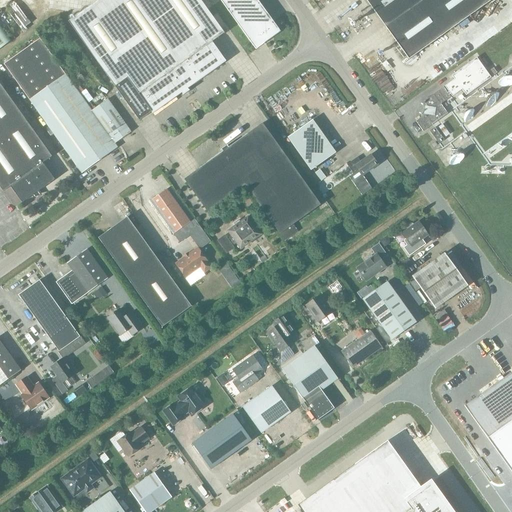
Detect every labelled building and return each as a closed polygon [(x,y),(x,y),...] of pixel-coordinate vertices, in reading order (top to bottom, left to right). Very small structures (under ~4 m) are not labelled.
[(224,34),(200,0),(98,0),(68,22),(139,121),(152,112),(153,114),(182,93),(183,96),(190,91),(188,89),(226,62),(212,42),(224,34)] [(219,0),(256,50),(281,32),(257,0),(219,0)] [(365,0),(386,28),(425,0),(365,0)] [(491,2),(489,0),(425,0),(386,28),(409,61),(491,2)] [(0,25),(0,50),(12,42),(0,25)] [(4,64),(82,174),(118,148),(115,144),(92,111),(40,38),(4,64)] [(239,55),(245,51),(239,42),(233,46),(239,55)] [(449,92),(447,93),(449,95),(450,94),(452,97),(462,90),(466,96),(491,78),(477,58),(452,76),(454,80),(445,87),(449,92)] [(0,84),(0,187),(3,192),(10,187),(22,203),(55,180),(43,163),(52,157),(0,84)] [(416,122),(423,132),(448,114),(441,105),(450,98),(449,95),(447,93),(443,88),(423,102),(430,111),(416,122)] [(92,111),(115,144),(131,132),(108,100),(92,111)] [(311,171),(336,153),(312,120),(287,138),(311,171)] [(321,205),(262,124),(229,148),(228,146),(227,145),(221,150),(221,151),(222,150),(223,152),(184,180),(208,213),(245,186),(280,235),(321,205)] [(444,141),(435,128),(430,131),(439,144),(444,141)] [(357,157),(347,165),(353,174),(359,170),(362,176),(378,165),(371,155),(361,162),(357,157)] [(173,234),(190,222),(167,189),(150,201),(173,234)] [(336,203),(340,213),(349,208),(345,199),(336,203)] [(127,217),(98,238),(162,328),(191,307),(127,217)] [(261,235),(248,217),(228,232),(231,236),(227,239),(225,236),(218,241),(227,253),(233,249),(232,247),(237,244),(241,249),(261,235)] [(421,240),(428,235),(419,223),(414,226),(413,224),(410,224),(407,226),(407,229),(408,230),(402,234),(406,239),(403,241),(407,246),(403,248),(409,256),(423,246),(420,242),(421,240)] [(381,261),(387,256),(379,244),(371,249),(376,255),(357,268),(366,281),(386,268),(381,261)] [(186,278),(200,267),(204,273),(211,268),(207,262),(208,262),(198,248),(176,264),(186,278)] [(108,279),(87,250),(67,264),(72,271),(88,293),(108,279)] [(445,254),(412,277),(435,309),(468,286),(445,254)] [(393,260),(389,262),(394,272),(398,270),(393,260)] [(72,305),(88,293),(72,271),(56,283),(72,305)] [(80,337),(40,280),(19,295),(59,352),(80,337)] [(363,300),(392,341),(416,323),(387,282),(363,300)] [(318,322),(332,312),(320,296),(306,306),(318,322)] [(132,336),(143,328),(133,315),(127,320),(120,309),(107,318),(120,336),(128,330),(132,336)] [(281,363),(294,354),(288,346),(294,342),(289,335),(295,331),(284,316),(273,323),(276,327),(268,333),(281,351),(281,363)] [(382,347),(370,331),(341,352),(353,368),(382,347)] [(0,385),(21,371),(0,341),(0,385)] [(334,409),(321,391),(338,379),(314,346),(282,370),(305,402),(306,402),(307,404),(318,420),(319,421),(319,420),(334,409)] [(262,370),(252,357),(233,370),(239,379),(233,383),(241,393),(258,381),(254,375),(262,370)] [(74,374),(63,359),(51,368),(57,377),(52,380),(62,395),(68,391),(66,389),(75,384),(70,377),(74,374)] [(488,438),(511,421),(511,372),(465,406),(488,438)] [(23,399),(33,412),(50,400),(40,386),(33,391),(31,388),(33,387),(28,380),(18,387),(25,397),(23,399)] [(261,434),(291,413),(272,386),(242,407),(261,434)] [(204,407),(191,388),(179,397),(182,401),(174,406),(173,405),(164,411),(174,425),(183,419),(182,417),(189,412),(192,416),(204,407)] [(211,470),(251,441),(233,415),(192,444),(211,470)] [(130,433),(117,442),(128,457),(141,448),(139,445),(149,438),(141,428),(131,434),(130,433)] [(450,511),(430,484),(422,490),(420,487),(387,441),(298,505),(302,511),(450,511)] [(88,460),(64,478),(69,484),(68,485),(67,487),(73,495),(75,495),(84,489),(86,491),(91,487),(90,485),(95,481),(93,479),(99,475),(88,460)] [(144,511),(151,511),(172,498),(154,473),(129,490),(144,511)] [(31,499),(40,511),(54,511),(61,507),(47,487),(36,495),(35,494),(33,496),(34,497),(31,499)] [(124,511),(110,492),(82,511),(124,511)]
